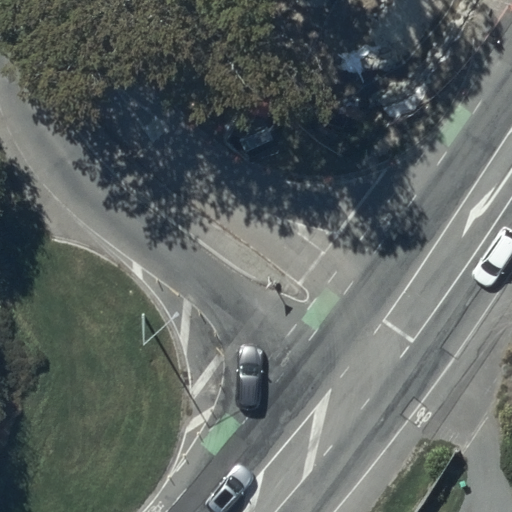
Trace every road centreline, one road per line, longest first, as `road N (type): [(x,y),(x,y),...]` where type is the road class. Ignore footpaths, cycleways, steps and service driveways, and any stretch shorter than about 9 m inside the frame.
road 1 (residential): [(181,270),(46,147),(0,2)]
road 2 (secondary): [(211,181),(267,198),(357,209),(478,186)]
road 3 (residential): [(211,181),(115,96),(36,0)]
road 4 (secondary): [(217,511),(223,403),(181,270)]
road 5 (residential): [(211,181),(379,332)]
road 6 (residential): [(347,374),(181,270)]
road 7 (secondary): [(233,511),(347,374)]
road 8 (secondary): [(379,332),(478,186)]
